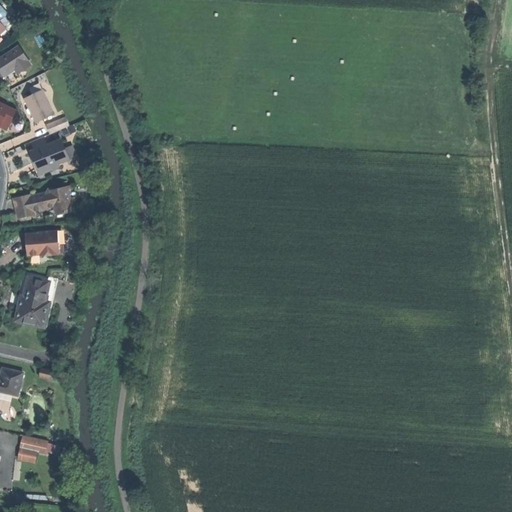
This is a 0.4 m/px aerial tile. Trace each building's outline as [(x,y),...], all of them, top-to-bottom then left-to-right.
[(2,6),(0,7),(0,20),(5,26),(11,21),(6,16),(8,13),(2,6)] [(20,45),(0,56),(0,69),(3,76),(19,66),(22,71),(32,65),(20,45)] [(55,113),(42,88),(23,98),(32,116),(35,122),(55,113)] [(0,126),(4,120),(10,108),(11,107),(0,101),(0,126)] [(10,108),(4,120),(10,123),(16,111),(10,108)] [(69,126),(65,116),(45,125),(49,134),(69,126)] [(34,151),(47,146),(44,137),(31,142),(34,151)] [(61,140),(47,146),(34,151),(31,152),(36,163),(39,171),(58,164),(67,160),(69,159),(65,149),(61,140)] [(72,146),(65,149),(69,159),(67,160),(69,163),(77,160),(72,146)] [(58,164),(39,171),(40,174),(59,167),(58,164)] [(72,214),(67,189),(52,192),(52,189),(48,190),(47,194),(31,197),(31,196),(15,199),(17,208),(19,218),(34,215),(33,212),(55,208),(57,217),(72,214)] [(41,255),(60,253),(58,231),(39,232),(39,233),(26,234),(27,244),(28,254),(41,253),(41,255)] [(44,311),(50,282),(29,277),(25,296),(23,307),(20,306),(16,320),(45,327),(48,312),(44,311)] [(0,390),(20,395),(25,373),(4,368),(1,381),(0,380),(0,390)] [(40,375),(52,378),(53,371),(41,368),(40,375)] [(38,450),(45,451),(48,440),(24,435),(22,446),(38,450)] [(55,453),(58,442),(48,440),(45,451),(55,453)] [(35,461),(38,450),(22,446),(19,458),(35,461)]
